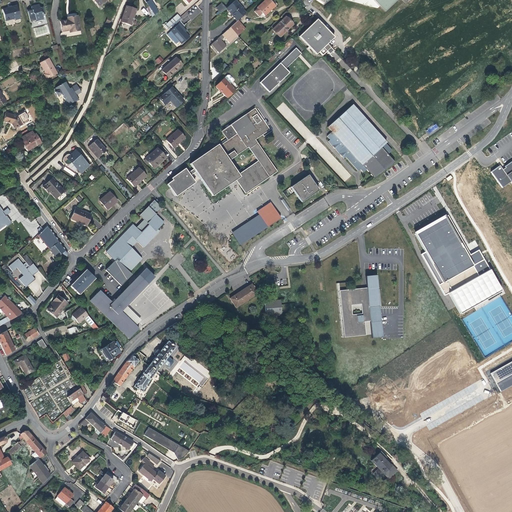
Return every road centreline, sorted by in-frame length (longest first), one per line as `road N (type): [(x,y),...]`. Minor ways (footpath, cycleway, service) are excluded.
road 1 (residential): [(206,0),(205,95),(192,146),(76,260)]
road 2 (residential): [(89,407),(145,333),(253,267),(293,259)]
road 3 (unclassified): [(399,436),(327,364),(303,258)]
road 4 (residential): [(394,206),(490,138),(509,103)]
road 5 (residential): [(509,103),(382,189)]
road 6 (residential): [(180,468),(218,463),(314,506)]
road 7 (residential): [(76,260),(0,150)]
